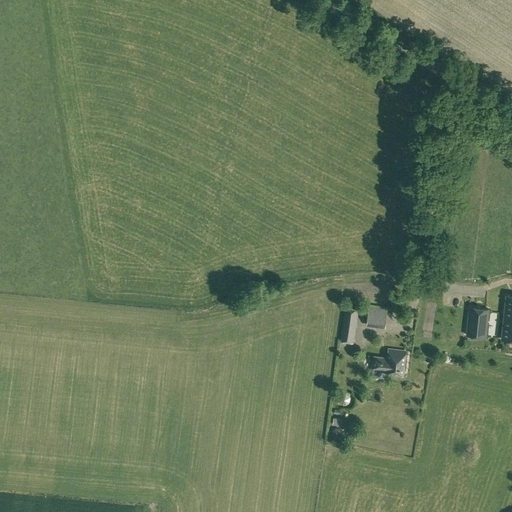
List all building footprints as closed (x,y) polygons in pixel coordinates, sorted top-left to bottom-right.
[(367,324),(385,327),(388,308),(369,305),(367,324)] [(488,308),(469,306),(466,334),(485,336),(488,308)] [(341,340),(353,342),(357,309),(346,307),(341,340)] [(511,339),(511,317),(504,316),(501,338),(511,339)] [(450,336),(444,335),(446,322),(439,322),(436,345),(449,347),(450,336)] [(385,372),(387,373),(403,375),(406,350),(390,348),(388,348),(387,357),(373,356),(371,368),(371,373),(371,375),(373,378),(376,378),(379,377),(380,374),(381,369),(386,370),(385,372)] [(338,427),(336,427),(335,427),(334,428),(333,428),(333,429),(332,430),(332,431),(332,432),(332,433),(333,434),(334,435),(335,436),(336,436),(337,436),(338,435),(340,435),(340,434),(341,432),(341,431),(340,430),(340,429),(339,428),(338,427)]
